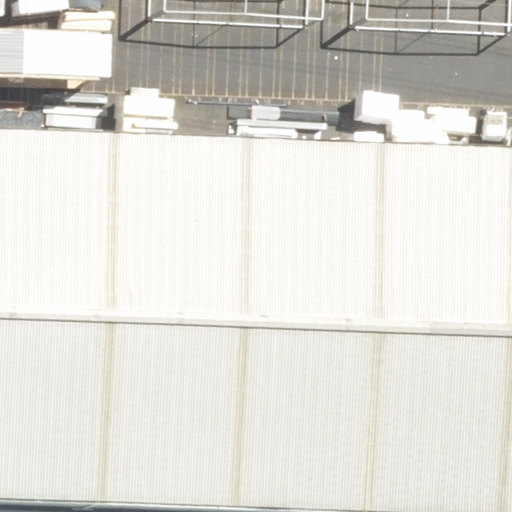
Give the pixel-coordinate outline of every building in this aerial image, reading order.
[(70,0),(0,0),(0,25),(69,28),(70,0)] [(212,0),(98,0),(97,25),(211,30),(212,0)] [(363,0),(243,0),(242,23),(361,32),(363,0)] [(509,0),(390,0),(389,34),(508,40),(509,0)] [(511,511),(511,172),(0,153),(0,511),(511,511)]
